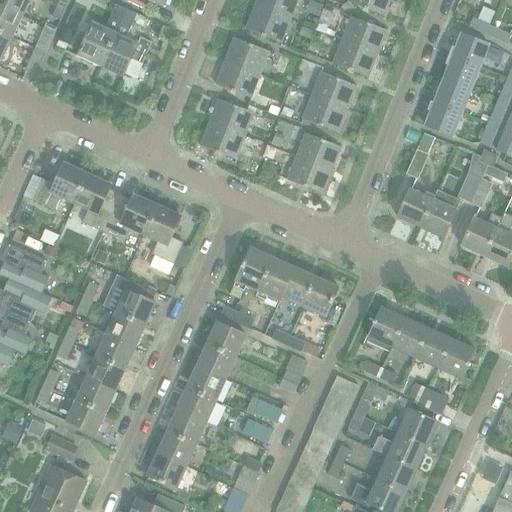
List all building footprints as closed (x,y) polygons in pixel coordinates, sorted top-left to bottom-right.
[(0,0),(0,5),(23,16),(30,0),(0,0)] [(58,0),(56,5),(65,9),(68,0),(58,0)] [(256,0),(254,6),(290,20),(298,0),(256,0)] [(389,0),(349,0),(348,3),(383,17),(389,0)] [(311,2),(307,13),(318,17),(322,6),(311,2)] [(0,32),(12,38),(23,16),(0,5),(0,32)] [(65,9),(56,5),(51,16),(60,20),(65,9)] [(86,40),(78,56),(100,66),(115,34),(125,11),(115,6),(104,29),(93,24),(92,24),(86,40)] [(290,20),(254,6),(245,30),(281,44),(290,20)] [(115,34),(100,66),(124,77),(131,60),(142,65),(152,43),(140,37),(137,44),(125,39),(136,15),(125,11),(115,34)] [(387,31),(352,17),(343,41),(378,54),(387,31)] [(474,18),(470,27),(488,36),(492,26),(474,18)] [(318,23),(315,31),(324,35),(327,27),(318,23)] [(492,26),(488,36),(506,44),(510,34),(492,26)] [(45,27),(35,49),(46,55),(56,32),(45,27)] [(63,28),(58,41),(68,44),(73,32),(63,28)] [(302,28),(299,36),(310,40),(313,32),(302,28)] [(0,59),(2,60),(12,38),(0,32),(0,59)] [(462,34),(452,58),(480,68),(489,45),(462,34)] [(234,39),(225,62),(260,76),(269,53),(234,39)] [(369,78),(378,54),(343,41),(333,64),(369,78)] [(35,49),(25,71),(36,76),(46,55),(35,49)] [(471,91),(480,68),(452,58),(444,80),(471,91)] [(260,76),(225,62),(216,84),(251,98),(260,76)] [(281,93),(290,72),(266,63),(257,83),(281,93)] [(322,72),(312,96),(347,110),(357,87),(322,72)] [(295,78),(291,87),(301,91),(305,82),(301,81),(295,78)] [(511,80),(507,79),(498,100),(506,103),(511,90),(511,80)] [(435,103),(462,113),(471,91),(444,80),(435,103)] [(347,110),(312,96),(303,119),(338,134),(347,110)] [(245,137),(254,113),(219,100),(210,123),(245,137)] [(453,137),(462,113),(435,103),(425,126),(453,137)] [(271,105),(269,112),(278,116),(280,109),(271,105)] [(495,106),(488,124),(496,127),(504,110),(495,106)] [(284,107),(281,114),(290,117),(293,111),(284,107)] [(265,113),(263,120),(273,124),(275,117),(265,113)] [(511,113),(502,135),(511,139),(511,136),(511,113)] [(201,146),(236,160),(245,137),(210,123),(201,146)] [(488,124),(479,143),(488,147),(496,127),(488,124)] [(275,134),(271,145),(280,148),(284,138),(275,134)] [(341,148),(306,134),(297,157),(332,171),(341,148)] [(424,134),(417,150),(428,155),(435,139),(424,134)] [(502,135),(495,150),(504,154),(511,139),(502,135)] [(494,167),(499,155),(484,149),(479,160),(488,164),(491,165),(494,167)] [(417,179),(428,155),(417,150),(407,174),(417,179)] [(288,180),(323,194),(332,171),(297,157),(288,180)] [(483,174),(488,164),(479,160),(477,159),(470,174),(481,179),(483,174)] [(62,198),(75,204),(88,175),(64,164),(55,185),(43,180),(34,201),(56,211),(62,198)] [(488,164),(483,174),(502,182),(503,180),(507,173),(494,167),(491,165),(488,164)] [(470,174),(460,198),(470,203),(481,179),(470,174)] [(88,175),(75,204),(89,210),(83,223),(104,233),(114,211),(121,195),(110,190),(112,185),(88,175)] [(481,179),(470,203),(481,208),(492,184),(481,179)] [(410,190),(398,217),(421,228),(433,200),(410,190)] [(433,200),(421,228),(444,238),(457,211),(461,202),(437,191),(433,200)] [(114,211),(104,233),(125,242),(131,229),(145,236),(158,206),(134,195),(132,200),(121,195),(114,211)] [(181,217),(158,206),(145,236),(158,242),(153,255),(174,265),(183,246),(184,244),(172,238),(181,217)] [(498,229),(485,257),(508,267),(511,257),(511,235),(508,233),(511,223),(511,216),(504,213),(502,219),(498,229)] [(474,218),(461,246),(485,257),(498,229),(502,219),(492,214),(487,224),(474,218)] [(1,277),(10,281),(50,299),(51,297),(42,293),(49,277),(42,274),(47,263),(9,245),(3,258),(8,260),(1,277)] [(48,245),(44,254),(55,259),(59,250),(48,245)] [(183,246),(174,265),(181,268),(190,249),(183,246)] [(247,285),(259,291),(273,258),(251,248),(230,294),(241,299),(247,285)] [(98,250),(94,260),(104,264),(108,254),(98,250)] [(281,301),(282,297),(295,268),(273,258),(259,291),(281,301)] [(304,307),(317,278),(295,268),(282,297),(304,307)] [(117,275),(109,293),(122,299),(116,312),(146,325),(156,303),(151,301),(155,293),(117,275)] [(326,317),(339,288),(317,278),(304,307),(326,317)] [(0,294),(0,309),(37,327),(50,299),(10,281),(4,297),(0,294)] [(83,297),(92,301),(99,286),(89,282),(83,297)] [(165,282),(161,291),(172,296),(176,287),(165,282)] [(86,316),(92,301),(83,297),(76,312),(86,316)] [(60,301),(56,310),(69,316),(73,307),(60,301)] [(234,322),(239,313),(223,306),(220,315),(234,322)] [(369,337),(392,348),(405,318),(382,308),(369,337)] [(0,343),(25,355),(37,327),(0,309),(0,343)] [(116,312),(107,334),(136,347),(146,325),(116,312)] [(239,313),(234,322),(249,328),(253,320),(239,313)] [(405,318),(392,348),(415,358),(428,329),(405,318)] [(73,319),(70,326),(79,330),(83,323),(73,319)] [(246,335),(217,322),(207,344),(236,357),(246,335)] [(63,341),(73,345),(79,330),(70,326),(63,341)] [(275,329),(271,338),(286,345),(290,336),(275,329)] [(415,358),(438,368),(451,339),(428,329),(415,358)] [(49,332),(45,340),(54,344),(58,336),(49,332)] [(126,369),(136,347),(107,334),(97,356),(126,369)] [(290,336),(286,345),(300,352),(301,351),(310,355),(316,358),(319,350),(304,343),(290,336)] [(451,339),(438,368),(462,379),(475,350),(451,339)] [(66,360),(73,345),(63,341),(57,356),(66,360)] [(0,363),(0,364),(8,367),(15,352),(24,356),(25,355),(0,343),(0,363)] [(197,366),(226,379),(236,357),(207,344),(197,366)] [(97,356),(87,378),(116,391),(126,369),(97,356)] [(368,363),(364,371),(379,378),(383,369),(368,363)] [(197,366),(187,388),(217,401),(226,379),(197,366)] [(383,369),(379,378),(393,385),(397,376),(383,369)] [(43,385),(52,389),(59,374),(50,370),(43,385)] [(286,370),(282,378),(297,385),(301,377),(286,370)] [(337,377),(332,388),(354,398),(359,387),(337,377)] [(106,413),(116,391),(87,378),(77,400),(106,413)] [(282,378),(278,387),(294,393),(297,385),(282,378)] [(388,391),(369,382),(354,413),(363,417),(373,396),(383,400),(388,391)] [(413,383),(409,392),(412,394),(409,400),(421,406),(428,390),(413,383)] [(46,403),(52,389),(43,385),(37,399),(46,403)] [(177,410),(207,423),(217,401),(187,388),(177,410)] [(332,388),(327,398),(349,408),(354,398),(332,388)] [(421,406),(441,415),(448,399),(428,390),(421,406)] [(327,398),(323,408),(345,419),(349,408),(327,398)] [(77,400),(67,422),(96,435),(106,413),(77,400)] [(259,400),(253,413),(276,423),(281,410),(259,400)] [(323,408),(318,419),(340,429),(345,419),(323,408)] [(438,423),(409,409),(403,423),(393,419),(388,429),(398,433),(427,447),(438,423)] [(197,445),(207,423),(177,410),(167,432),(197,445)] [(363,417),(354,413),(348,428),(356,432),(363,417)] [(318,419),(313,430),(335,440),(340,429),(318,419)] [(249,420),(243,433),(267,444),(272,431),(249,420)] [(33,421),(28,432),(41,438),(46,427),(33,421)] [(7,427),(1,440),(14,445),(19,433),(7,427)] [(313,430),(309,440),(330,450),(335,440),(313,430)] [(157,454),(187,467),(197,445),(167,432),(157,454)] [(379,437),(373,450),(378,452),(387,456),(417,470),(427,447),(398,433),(393,444),(379,437)] [(71,461),(77,448),(53,437),(47,450),(71,461)] [(309,440),(304,451),(326,461),(330,450),(309,440)] [(350,449),(341,445),(334,460),(343,464),(350,449)] [(326,461),(304,451),(299,462),(321,471),(326,461)] [(177,489),(187,467),(157,454),(147,476),(177,489)] [(406,493),(417,470),(387,456),(377,479),(406,493)] [(247,458),(243,466),(258,473),(262,464),(247,458)] [(343,464),(334,460),(327,475),(336,479),(343,464)] [(316,482),(321,471),(299,462),(294,472),(316,482)] [(243,466),(240,474),(254,481),(258,473),(243,466)] [(71,511),(85,482),(53,467),(32,511),(71,511)] [(511,511),(511,471),(511,472),(492,511),(511,511)] [(312,492),(316,482),(294,472),(290,483),(312,492)] [(368,504),(385,511),(397,511),(406,493),(377,479),(372,491),(357,484),(350,499),(367,506),(368,504)] [(307,503),(312,492),(290,483),(285,493),(307,503)] [(227,503),(224,511),(227,511),(239,511),(248,495),(234,488),(227,503)] [(181,490),(177,497),(187,501),(190,494),(181,490)] [(298,511),(302,511),(307,503),(285,493),(280,504),(298,511)] [(137,498),(131,511),(183,511),(186,507),(162,496),(157,507),(137,498)]
